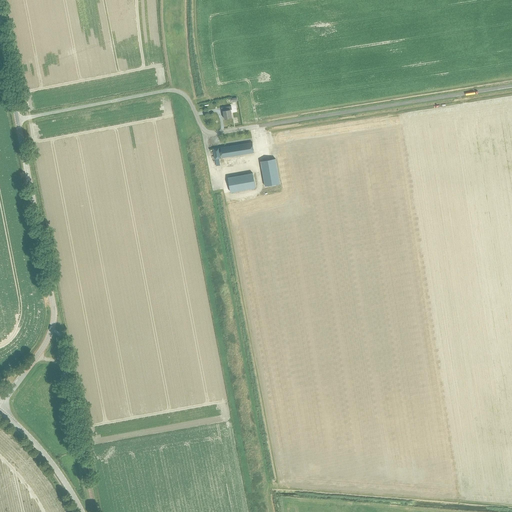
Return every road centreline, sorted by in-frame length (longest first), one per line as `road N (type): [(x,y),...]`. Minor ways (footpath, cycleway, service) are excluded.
road 1 (unclassified): [(17,119),(177,90),(204,130),(259,126)]
road 2 (track): [(511,86),(259,126)]
road 3 (tertiary): [(17,119),(53,312),(33,360)]
road 4 (tertiary): [(81,511),(48,459),(0,411)]
